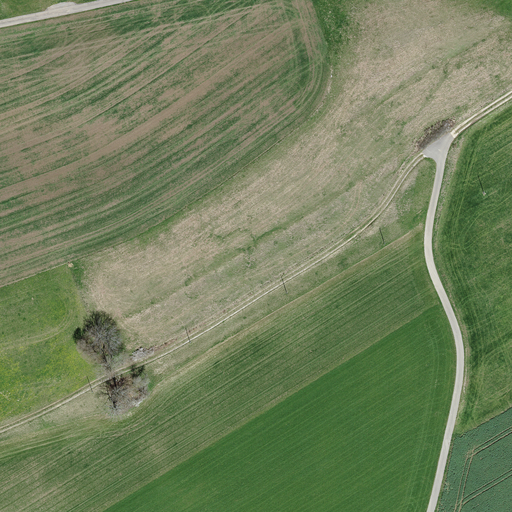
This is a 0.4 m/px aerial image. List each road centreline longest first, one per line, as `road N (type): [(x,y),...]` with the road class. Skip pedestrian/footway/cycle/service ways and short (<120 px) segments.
road 1 (track): [(511,98),(414,158),(372,217),(306,268),(124,370),(0,424)]
road 2 (track): [(428,511),(451,434),(461,350),(430,246),(447,136)]
